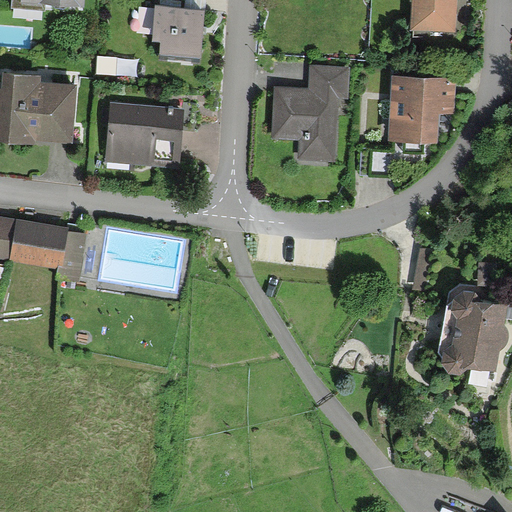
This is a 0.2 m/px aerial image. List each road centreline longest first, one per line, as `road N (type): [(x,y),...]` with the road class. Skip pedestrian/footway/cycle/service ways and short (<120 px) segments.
road 1 (residential): [(497,0),(492,77),(479,117),(431,184),(390,210),(327,222),(226,217)]
road 2 (residential): [(226,217),(0,190)]
road 3 (residential): [(241,0),(226,217)]
